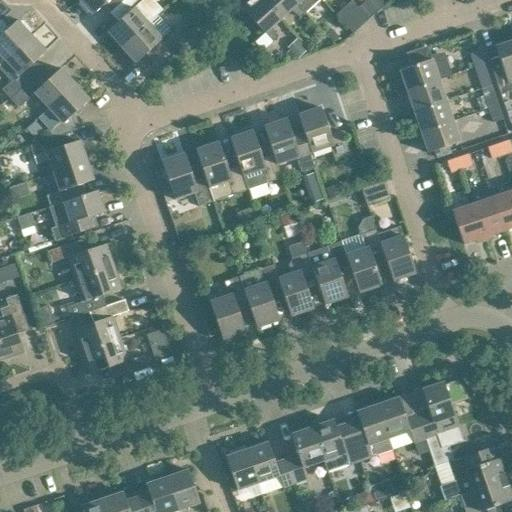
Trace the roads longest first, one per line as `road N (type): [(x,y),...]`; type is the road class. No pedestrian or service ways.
road 1 (residential): [(214,401),(136,165),(133,141),(142,122)]
road 2 (residential): [(450,320),(359,49)]
road 3 (residential): [(450,320),(214,401)]
road 4 (residential): [(142,122),(359,49)]
road 5 (residential): [(142,122),(36,0)]
road 6 (residential): [(84,447),(63,381),(51,371),(0,388)]
